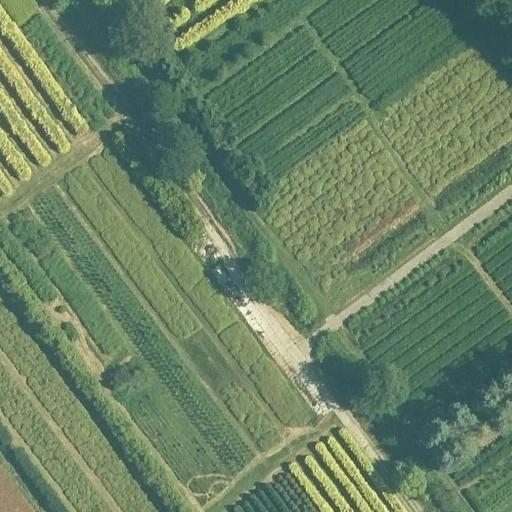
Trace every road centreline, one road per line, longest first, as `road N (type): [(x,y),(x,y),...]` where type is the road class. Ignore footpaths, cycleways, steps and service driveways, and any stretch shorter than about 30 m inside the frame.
road 1 (track): [(38,0),(409,511)]
road 2 (track): [(511,192),(295,356)]
